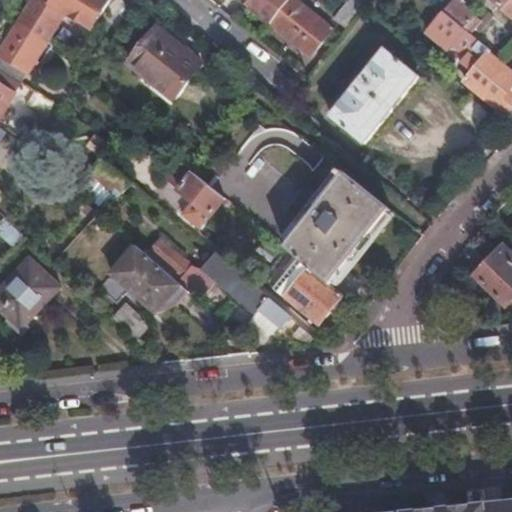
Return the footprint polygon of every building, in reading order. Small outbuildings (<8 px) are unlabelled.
[(32,0),(19,23),(49,41),(66,13),(92,29),(110,0),(32,0)] [(241,0),(242,0),(270,23),(288,0),(241,0)] [(296,0),(288,0),(270,23),(291,39),(312,55),(333,29),(296,0)] [(349,0),(337,17),(351,29),(368,7),(360,0),(349,0)] [(458,0),(453,0),(444,10),(465,28),(476,15),(458,0)] [(511,0),(495,0),(511,14),(511,0)] [(49,41),(19,23),(0,53),(0,55),(29,72),(49,41)] [(154,29),(128,61),(174,99),(201,65),(154,29)] [(511,71),(490,53),(492,50),(479,40),(474,48),(485,58),(467,80),(507,113),(511,108),(511,96),(508,92),(511,87),(511,71)] [(385,48),(331,114),(366,142),(420,76),(385,48)] [(0,69),(23,83),(26,78),(29,72),(0,55),(0,69)] [(23,83),(0,69),(0,84),(16,94),(23,83)] [(64,108),(23,83),(16,94),(22,100),(56,121),(64,108)] [(0,120),(16,94),(0,84),(0,120)] [(134,181),(102,154),(89,169),(99,178),(94,184),(87,191),(90,195),(89,197),(107,212),(124,192),(134,181)] [(196,172),(180,160),(165,178),(194,200),(184,213),(203,228),(213,215),(227,198),(196,172)] [(333,284),(392,209),(345,172),(286,245),(291,250),(296,255),(333,284)] [(227,198),(213,215),(218,218),(222,222),(236,205),(227,198)] [(283,327),(292,316),(218,252),(204,269),(194,265),(162,237),(151,250),(183,277),(179,281),(185,286),(201,300),(219,280),(256,313),(252,318),(273,333),(280,325),(283,327)] [(171,302),(185,286),(179,281),(136,244),(112,272),(158,311),(168,300),(171,302)] [(502,253),(479,276),(509,306),(511,303),(511,251),(509,249),(504,255),(502,253)] [(148,254),(179,281),(183,277),(151,250),(148,254)] [(321,323),(346,294),(333,284),(296,255),(285,268),(301,282),(289,296),(321,323)] [(30,258),(0,289),(0,307),(21,328),(60,287),(30,258)] [(113,318),(135,337),(148,323),(127,304),(113,318)] [(242,329),(263,345),(273,333),(252,318),(242,329)]
